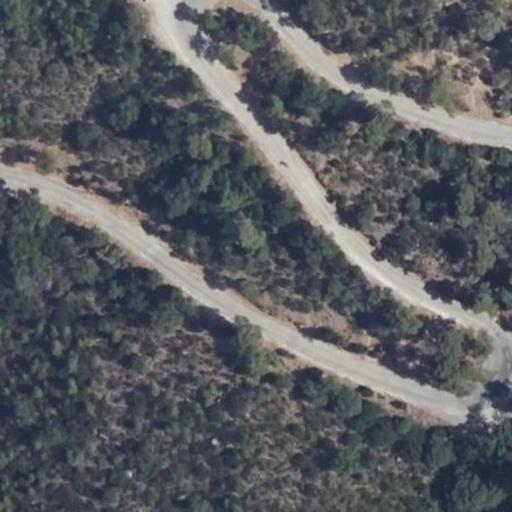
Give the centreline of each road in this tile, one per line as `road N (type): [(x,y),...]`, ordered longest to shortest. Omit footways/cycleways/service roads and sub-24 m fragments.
road 1 (unclassified): [(0,172),(54,186),(248,316),(382,378),(466,407),(497,402),(511,389)]
road 2 (unclassified): [(511,334),(417,290),(353,246),(184,36),(176,0)]
road 3 (unclassified): [(256,0),(337,78),(429,124),(511,135)]
